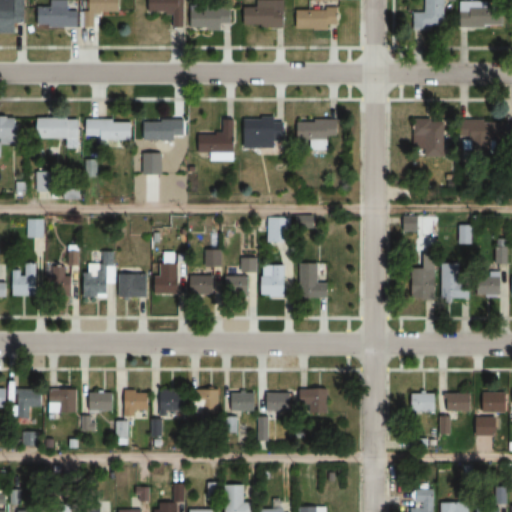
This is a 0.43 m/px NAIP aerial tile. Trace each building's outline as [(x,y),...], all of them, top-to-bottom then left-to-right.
[(0,0),(0,33),(17,34),(18,25),(27,25),(27,0),(0,0)] [(122,13),(122,0),(86,0),(86,29),(97,29),(97,13),(122,13)] [(186,28),(185,0),(145,0),(146,14),(172,14),(172,28),(186,28)] [(243,0),(244,27),(286,27),(285,0),(243,0)] [(339,0),(316,0),(316,9),(296,9),(296,29),(340,29),(339,0)] [(69,11),(69,1),(47,1),(47,28),(80,28),(80,11),(69,11)] [(192,28),(232,29),(233,2),(193,1),(192,28)] [(462,2),(462,27),(505,27),(505,5),(489,5),(489,2),(462,2)] [(445,27),(445,5),(414,5),(415,27),(445,27)] [(0,116),(0,157),(2,157),(2,145),(21,145),(21,116),(0,116)] [(286,141),(287,122),(277,121),(277,117),(244,117),(244,148),(278,149),(279,141),(286,141)] [(36,119),(36,139),(67,139),(67,148),(82,148),(82,119),(36,119)] [(123,147),(123,141),(134,141),(134,120),(89,119),(89,147),(123,147)] [(213,160),(235,161),(236,119),(220,119),(219,135),(200,134),(199,153),(213,153),(213,160)] [(296,121),(297,141),(310,140),(311,149),(331,148),(331,137),(342,137),(341,119),(296,121)] [(417,119),(417,153),(447,153),(447,119),(417,119)] [(186,140),(186,120),(143,120),(143,140),(186,140)] [(494,150),(494,141),(506,141),(506,123),(464,123),(464,150),(494,150)] [(163,174),(163,154),(144,154),(144,174),(163,174)] [(36,199),(58,199),(58,172),(36,172),(36,199)] [(81,188),(70,188),(70,198),(80,198),(81,188)] [(420,217),(403,217),(403,233),(421,233),(420,217)] [(42,219),(26,219),(26,237),(42,237),(42,219)] [(473,244),(473,225),(456,225),(456,244),(473,244)] [(509,238),(496,238),(496,264),(509,264),(509,238)] [(113,251),(97,250),(97,263),(84,263),(83,293),(113,293),(113,251)] [(331,283),(320,283),(320,263),(300,263),(300,298),(331,298),(331,283)] [(12,296),(36,296),(36,264),(24,264),(24,269),(12,269),(12,296)] [(180,295),(180,264),(157,264),(157,295),(180,295)] [(472,298),(472,284),(461,284),(461,264),(444,264),(444,298),(472,298)] [(287,265),(263,265),(263,298),(287,298),(287,265)] [(45,266),(45,293),(73,293),(73,266),(45,266)] [(437,300),(437,270),(415,270),(415,300),(437,300)] [(481,297),(505,297),(505,273),(481,273),(481,297)] [(149,298),(149,275),(119,275),(119,298),(149,298)] [(190,277),(190,296),(216,296),(216,277),(190,277)] [(253,297),(253,277),(226,277),(226,297),(253,297)] [(44,408),(44,388),(14,388),(14,416),(30,416),(30,408),(44,408)] [(48,414),(77,414),(77,390),(48,390),(48,414)] [(220,390),(198,390),(198,414),(220,414),(220,390)] [(329,390),(302,390),(302,414),(329,414),(329,390)] [(137,416),(137,411),(150,411),(150,392),(122,392),(122,416),(137,416)] [(159,416),(168,416),(168,412),(186,412),(186,392),(159,392),(159,416)] [(481,413),(508,413),(508,392),(481,392),(481,413)] [(114,411),(114,393),(87,393),(87,411),(114,411)] [(437,393),(410,393),(410,412),(437,412),(437,393)] [(473,412),(473,393),(446,393),(446,412),(473,412)] [(256,394),(228,394),(228,412),(256,412),(256,394)] [(264,394),(264,412),(292,412),(292,394),(264,394)] [(480,419),(480,436),(498,436),(498,419),(480,419)] [(180,511),(181,484),(174,484),(174,502),(157,502),(156,511),(180,511)] [(245,484),(225,484),(224,511),(256,511),(256,503),(245,503),(245,484)] [(435,511),(435,497),(414,497),(413,511),(435,511)] [(471,511),(471,502),(440,502),(440,511),(471,511)]
